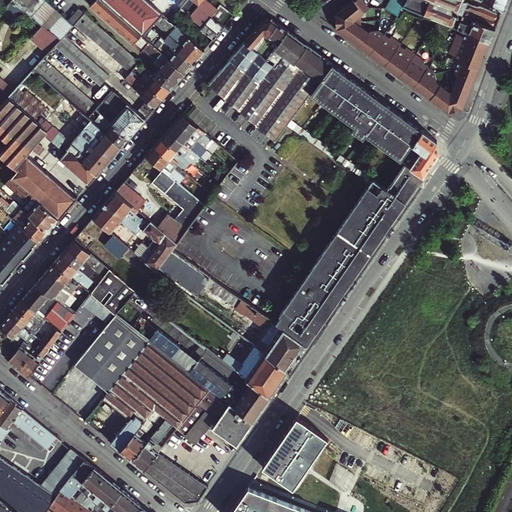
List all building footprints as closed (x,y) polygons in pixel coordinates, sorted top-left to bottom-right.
[(45,2),(42,0),(18,0),(34,15),(45,2)] [(143,36),(101,0),(94,0),(89,6),(152,61),(155,57),(162,63),(159,67),(176,82),(181,76),(185,72),(154,45),(143,36)] [(165,16),(147,0),(101,0),(143,36),(155,22),(169,33),(164,39),(161,36),(154,45),(185,72),(190,67),(200,53),(204,50),(185,33),(183,36),(177,31),(179,28),(171,21),(165,16)] [(222,16),(223,17),(229,11),(221,4),(218,8),(208,0),(202,0),(190,14),(182,7),(171,21),(179,28),(185,33),(197,20),(203,25),(201,27),(214,39),(220,31),(225,26),(218,21),(222,16)] [(190,14),(202,0),(188,0),(182,7),(190,14)] [(363,21),(363,13),(371,6),(366,0),(352,0),(337,13),(337,21),(363,21)] [(390,0),(388,4),(401,12),(404,6),(394,0),(390,0)] [(478,7),(463,1),(463,0),(407,0),(404,6),(453,25),(456,19),(457,15),(458,13),(461,14),(460,16),(462,17),(464,15),(468,17),(475,20),(477,17),(475,16),(476,14),(475,14),(478,7)] [(165,16),(171,21),(182,7),(176,3),(165,16)] [(385,10),(397,17),(401,12),(388,4),(385,10)] [(463,30),(490,40),(501,15),(480,6),(478,7),(475,14),(476,14),(475,16),(477,17),(475,20),(472,27),(470,24),(465,23),(461,21),(458,28),(463,30)] [(73,26),(75,24),(84,14),(78,9),(67,21),(73,26)] [(93,23),(84,14),(75,24),(80,29),(131,73),(132,71),(140,63),(93,23)] [(264,34),(268,36),(278,23),(272,18),(264,19),(252,34),(245,42),(252,48),(264,34)] [(337,29),(355,43),(367,27),(363,24),(363,21),(337,21),(337,25),(337,29)] [(264,50),(266,51),(275,40),(279,43),(288,31),(278,23),(268,36),(260,47),(257,52),(261,55),(264,50)] [(355,43),(371,54),(387,32),(382,28),(373,28),(371,30),(367,27),(355,43)] [(452,43),(484,56),(490,40),(463,30),(461,35),(456,33),(452,43)] [(314,88),(324,75),(317,70),(326,58),(304,42),(288,31),(279,43),(266,60),(261,55),(257,52),(254,49),(252,48),(245,42),(238,49),(209,83),(273,138),(276,141),(311,92),(314,88)] [(371,54),(386,65),(402,43),(403,41),(394,34),(392,36),(387,32),(371,54)] [(64,36),(60,41),(54,47),(100,86),(109,75),(64,36)] [(386,65),(400,76),(418,52),(408,44),(407,47),(402,43),(386,65)] [(455,60),(479,69),(484,56),(452,43),(448,52),(453,54),(451,58),(455,60)] [(400,76),(415,87),(431,64),(425,60),(427,58),(418,52),(400,76)] [(317,70),(324,75),(332,63),(326,58),(317,70)] [(43,59),(33,69),(72,103),(89,117),(95,109),(97,107),(43,59)] [(455,81),(471,87),(479,69),(455,60),(452,65),(455,74),(457,75),(455,81)] [(169,91),(170,89),(153,74),(140,63),(132,71),(163,98),(169,91)] [(385,142),(405,157),(423,130),(404,116),(332,63),(324,75),(314,88),(359,122),(356,126),(353,130),(364,138),(367,135),(370,131),(385,142)] [(431,99),(443,83),(437,78),(438,77),(436,68),(431,64),(415,87),(431,99)] [(170,89),(176,82),(159,67),(153,74),(170,89)] [(60,217),(77,198),(27,154),(44,135),(72,103),(33,69),(0,105),(0,155),(17,170),(11,177),(60,217)] [(160,101),(163,98),(132,71),(131,73),(125,79),(156,106),(160,101)] [(457,110),(463,108),(471,87),(455,81),(454,83),(449,84),(457,110)] [(449,112),(457,110),(449,84),(447,85),(443,83),(431,99),(449,112)] [(211,87),(208,85),(202,92),(205,94),(211,87)] [(311,92),(356,126),(359,122),(314,88),(311,92)] [(103,100),(111,106),(120,97),(112,90),(103,100)] [(64,152),(92,119),(89,117),(72,103),(44,135),(64,152)] [(113,125),(128,138),(145,118),(127,103),(111,122),(113,125)] [(213,143),(215,141),(183,113),(179,118),(176,122),(198,141),(202,138),(208,143),(211,141),(213,143)] [(111,128),(113,125),(111,122),(104,116),(102,120),(111,128)] [(89,183),(122,145),(98,124),(92,119),(64,152),(59,158),(89,183)] [(128,138),(113,125),(111,128),(102,120),(98,124),(122,145),(128,138)] [(196,143),(198,141),(176,122),(172,125),(169,129),(202,157),(206,152),(196,143)] [(195,165),(202,157),(169,129),(166,133),(162,137),(185,156),(192,163),(195,165)] [(424,176),(435,160),(440,154),(438,141),(423,130),(405,157),(402,161),(405,163),(424,176)] [(402,161),(405,157),(385,142),(370,131),(367,135),(402,161)] [(183,159),(185,156),(162,137),(161,139),(159,141),(155,145),(178,165),(185,171),(190,165),(183,159)] [(198,141),(208,149),(213,143),(211,141),(208,143),(202,138),(198,141)] [(196,143),(206,152),(208,149),(198,141),(196,143)] [(175,168),(178,165),(155,145),(151,150),(147,155),(166,172),(168,173),(180,184),(185,177),(175,168)] [(190,165),(192,163),(185,156),(183,159),(190,165)] [(387,216),(418,172),(424,177),(424,176),(405,163),(390,184),(389,184),(386,187),(383,185),(378,192),(368,186),(278,315),(280,316),(279,317),(275,322),(307,345),(310,340),(393,221),(387,216)] [(393,221),(424,177),(418,172),(387,216),(393,221)] [(205,206),(196,197),(180,184),(168,173),(166,175),(165,174),(160,179),(160,180),(156,185),(179,206),(171,216),(164,211),(153,223),(176,242),(177,243),(205,206)] [(48,230),(60,217),(11,177),(5,183),(26,201),(21,207),(26,211),(48,230)] [(127,200),(134,192),(123,183),(116,191),(127,200)] [(130,209),(133,206),(127,200),(116,191),(110,197),(109,199),(143,227),(147,221),(148,219),(143,214),(141,216),(137,212),(135,213),(130,209)] [(143,227),(109,199),(101,208),(94,217),(111,231),(120,220),(136,234),(143,227)] [(40,240),(48,230),(26,211),(22,216),(13,208),(8,213),(18,222),(38,239),(40,240)] [(177,243),(176,242),(153,223),(151,221),(144,229),(158,243),(145,260),(157,270),(161,265),(173,249),(177,243)] [(18,222),(2,241),(22,258),(28,251),(38,239),(18,222)] [(104,245),(119,257),(128,246),(114,234),(104,245)] [(96,270),(103,263),(75,239),(71,242),(68,246),(96,270)] [(2,241),(0,243),(0,257),(13,269),(18,263),(22,258),(2,241)] [(92,274),(96,270),(68,246),(65,250),(62,254),(79,268),(81,265),(92,274)] [(255,346),(289,371),(307,345),(275,322),(273,321),(259,311),(173,249),(161,265),(198,293),(204,284),(237,307),(240,304),(247,309),(247,311),(247,314),(265,327),(259,335),(259,340),(255,346)] [(161,282),(165,277),(157,270),(145,260),(133,250),(129,254),(161,282)] [(83,285),(89,278),(79,268),(62,254),(59,257),(55,261),(63,268),(80,283),(83,285)] [(0,257),(0,272),(6,277),(7,275),(13,269),(0,257)] [(56,276),(74,291),(80,283),(63,268),(55,261),(52,265),(49,269),(56,276)] [(75,292),(74,291),(56,276),(49,269),(42,277),(35,285),(40,288),(53,297),(60,289),(70,297),(75,292)] [(212,351),(110,269),(92,293),(103,303),(115,312),(210,388),(211,389),(229,403),(232,399),(230,397),(236,388),(209,367),(207,370),(197,363),(204,353),(208,356),(212,351)] [(75,292),(78,294),(84,286),(83,285),(80,283),(74,291),(75,292)] [(77,313),(68,307),(53,297),(40,288),(35,285),(29,291),(23,299),(30,304),(48,319),(54,325),(62,332),(77,313)] [(77,313),(84,304),(92,293),(84,286),(78,294),(68,307),(77,313)] [(108,321),(115,312),(103,303),(92,293),(84,304),(108,321)] [(45,322),(48,319),(30,304),(23,299),(20,302),(17,306),(30,318),(33,315),(40,320),(41,319),(45,322)] [(35,327),(28,321),(30,318),(17,306),(13,309),(10,314),(24,325),(31,331),(33,333),(35,331),(33,330),(35,327)] [(210,388),(115,312),(108,321),(76,363),(86,371),(110,391),(124,374),(183,422),(210,388)] [(10,333),(14,336),(20,329),(28,335),(31,331),(24,325),(10,314),(5,319),(0,325),(10,333)] [(0,351),(10,360),(22,343),(19,341),(14,336),(10,333),(0,325),(0,351)] [(42,341),(50,348),(62,332),(54,325),(42,341)] [(18,366),(30,351),(25,347),(29,344),(30,345),(36,336),(35,335),(33,333),(31,331),(28,335),(25,339),(22,343),(10,360),(14,364),(18,366)] [(29,376),(40,361),(50,348),(42,341),(36,349),(35,349),(33,351),(35,352),(36,351),(40,353),(37,357),(32,353),(20,368),(25,372),(29,376)] [(271,397),(289,371),(255,346),(244,362),(224,347),(221,350),(217,355),(228,363),(252,382),(257,386),(271,397)] [(19,367),(20,368),(32,353),(31,352),(30,351),(18,366),(19,367)] [(223,370),(228,363),(217,355),(215,353),(210,360),(223,370)] [(178,428),(183,422),(124,374),(110,391),(104,398),(131,419),(112,442),(116,446),(121,450),(127,443),(140,426),(147,417),(153,411),(156,414),(158,412),(161,414),(166,418),(174,425),(178,428)] [(234,407),(253,422),(271,397),(257,386),(252,382),(247,389),(234,407)] [(239,443),(253,422),(234,407),(229,403),(211,389),(210,388),(183,422),(178,428),(189,436),(196,427),(207,414),(217,422),(214,425),(222,431),(239,443)] [(0,413),(11,399),(7,396),(4,393),(0,397),(0,413)] [(45,511),(49,507),(57,496),(43,486),(0,456),(0,444),(10,430),(8,428),(13,421),(30,435),(40,422),(28,413),(11,399),(0,413),(0,497),(21,511),(45,511)] [(142,449),(147,442),(140,437),(144,431),(147,433),(161,414),(158,412),(156,414),(153,411),(147,417),(140,426),(127,443),(121,450),(127,455),(133,460),(142,449)] [(189,436),(199,445),(213,428),(214,425),(217,422),(207,414),(196,427),(189,436)] [(298,417),(283,438),(315,458),(329,438),(298,417)] [(145,469),(159,452),(163,447),(159,444),(174,425),(166,418),(147,442),(142,449),(133,460),(139,465),(145,469)] [(336,427),(348,437),(355,425),(342,418),(336,427)] [(30,435),(40,443),(49,430),(40,422),(30,435)] [(237,445),(239,443),(222,431),(214,425),(213,428),(218,431),(237,445)] [(40,443),(47,449),(56,439),(57,438),(57,437),(49,430),(40,443)] [(315,458),(283,438),(264,467),(295,488),(315,459),(315,458)] [(57,496),(67,483),(84,460),(85,459),(72,448),(43,486),(57,496)] [(145,469),(162,484),(176,466),(164,456),(159,452),(145,469)] [(94,511),(92,510),(83,504),(72,497),(74,494),(79,487),(94,467),(89,463),(85,459),(84,460),(67,483),(57,496),(49,507),(56,511),(94,511)] [(338,462),(335,472),(353,484),(357,475),(338,462)] [(196,504),(206,490),(197,483),(176,466),(162,484),(189,505),(196,504)] [(85,501),(89,495),(104,475),(99,471),(94,467),(79,487),(82,490),(78,496),(74,494),(72,497),(83,504),(85,501)] [(331,481),(346,491),(350,490),(353,484),(335,472),(331,481)] [(98,503),(101,498),(113,482),(109,479),(104,475),(89,495),(93,499),(89,504),(85,501),(83,504),(92,510),(94,508),(98,503)] [(94,511),(106,511),(116,498),(123,490),(118,486),(113,482),(101,498),(98,503),(102,506),(98,511),(94,508),(92,510),(94,511)] [(316,511),(250,487),(233,511),(316,511)] [(121,511),(132,497),(128,494),(123,490),(116,498),(106,511),(121,511)] [(21,511),(0,497),(0,511),(21,511)] [(136,511),(141,505),(136,501),(132,497),(121,511),(136,511)]
